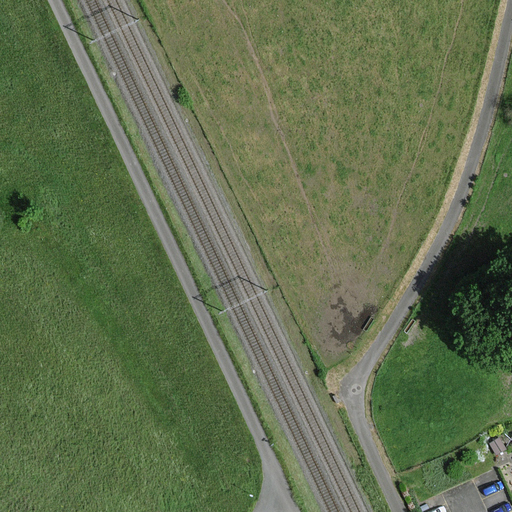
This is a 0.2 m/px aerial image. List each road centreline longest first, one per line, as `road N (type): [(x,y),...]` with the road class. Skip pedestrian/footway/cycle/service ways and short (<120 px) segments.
road 1 (unclassified): [(401,511),(359,418),(355,389),(465,182),(509,0)]
road 2 (unclassified): [(282,484),(54,0)]
